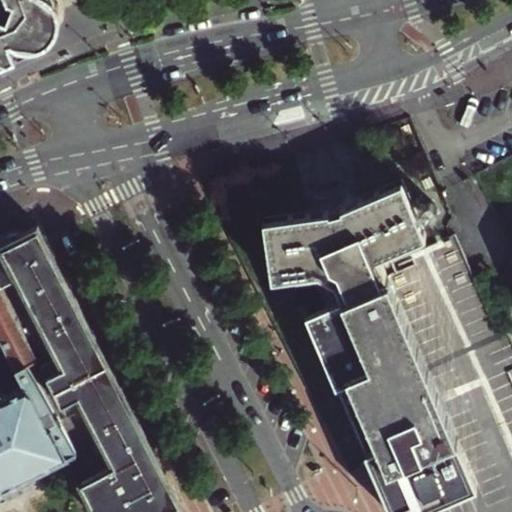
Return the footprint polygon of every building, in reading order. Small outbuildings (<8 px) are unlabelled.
[(0,0),(0,46),(40,29),(49,22),(54,16),(57,8),(57,1),(55,0),(0,0)] [(426,235),(402,179),(348,203),(329,209),(263,219),(273,279),(301,275),(301,274),(326,261),(342,296),(386,274),(378,256),(426,235)] [(62,354),(53,359),(43,364),(39,358),(29,364),(60,420),(80,409),(89,404),(94,414),(91,416),(105,445),(109,443),(118,462),(109,467),(81,482),(97,511),(166,511),(183,503),(124,395),(35,227),(17,236),(0,243),(0,247),(2,251),(0,251),(0,284),(0,285),(12,279),(22,274),(43,315),(40,316),(55,346),(57,345),(62,354)] [(15,233),(0,237),(0,251),(2,251),(0,247),(0,243),(17,236),(15,233)] [(325,305),(342,296),(326,261),(301,274),(301,275),(314,273),(316,284),(325,305)] [(22,274),(12,279),(53,359),(62,354),(57,345),(55,346),(40,316),(43,315),(22,274)] [(325,305),(313,311),(357,408),(348,412),(379,480),(381,479),(380,477),(391,471),(459,438),(386,274),(342,296),(325,305)] [(0,334),(18,370),(26,386),(6,396),(2,390),(0,388),(0,489),(78,452),(60,420),(29,364),(39,358),(0,285),(0,284),(0,334)] [(305,315),(348,412),(357,408),(313,311),(305,315)] [(89,404),(80,409),(109,467),(118,462),(109,443),(105,445),(91,416),(94,414),(89,404)] [(417,511),(479,484),(459,438),(391,471),(399,490),(390,494),(398,511),(417,511)] [(380,477),(381,479),(396,511),(398,511),(390,494),(399,490),(391,471),(380,477)]
